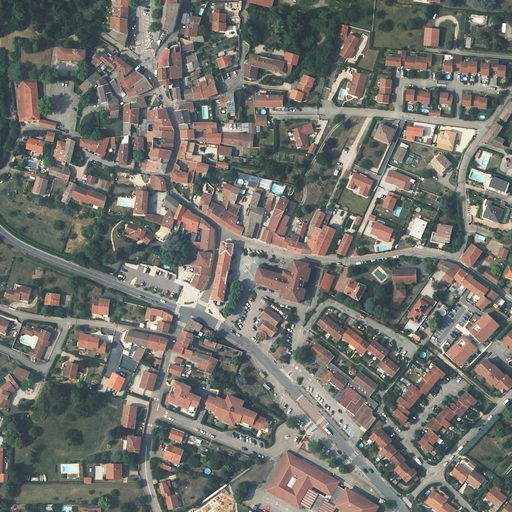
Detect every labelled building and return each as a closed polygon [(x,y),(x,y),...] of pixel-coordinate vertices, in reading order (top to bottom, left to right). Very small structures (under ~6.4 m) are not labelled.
[(117,0),(117,1),(116,7),(116,9),(129,8),(129,3),(129,0),(117,0)] [(249,0),(249,3),(272,8),(274,0),(273,0),(249,0)] [(164,12),(164,14),(163,20),(176,22),(178,15),(180,4),(177,4),(165,4),(164,12)] [(129,13),(129,8),(116,9),(115,19),(128,20),(129,13)] [(214,23),(226,24),(226,15),(224,15),(225,11),(215,10),(215,15),(210,15),(210,23),(214,23)] [(128,28),(128,20),(115,19),(114,18),(114,15),(112,15),(111,30),(115,31),(128,36),(128,28)] [(186,36),(191,37),(194,37),(197,37),(198,27),(200,25),(202,19),(190,17),(189,23),(192,24),(192,30),(187,29),(187,30),(186,34),(186,36)] [(163,20),(162,24),(161,30),(172,32),(176,22),(163,20)] [(226,24),(214,23),(214,30),(226,31),(226,24)] [(428,29),(427,46),(438,47),(440,30),(428,29)] [(115,31),(111,35),(125,46),(127,41),(128,36),(115,31)] [(344,47),(343,49),(344,50),(341,55),(347,59),(351,58),(355,50),(354,50),(360,40),(351,35),(346,44),(345,44),(344,47)] [(192,51),(191,46),(191,45),(183,46),(184,52),(184,53),(192,51)] [(171,51),(167,49),(160,60),(160,64),(159,69),(170,68),(170,62),(171,51)] [(171,51),(170,62),(182,61),(182,54),(181,52),(181,49),(177,49),(171,49),(171,51)] [(86,51),(85,51),(60,50),(59,60),(85,61),(86,58),(86,51)] [(407,52),(402,51),(402,56),(395,56),(395,59),(387,58),(387,66),(401,67),(402,63),(402,61),(406,61),(405,64),(405,69),(410,69),(416,70),(416,69),(427,70),(427,66),(427,64),(431,64),(432,54),(428,54),(428,59),(417,58),(406,57),(407,52)] [(101,52),(91,65),(104,72),(110,65),(114,70),(115,69),(117,67),(112,62),(114,60),(111,58),(110,60),(101,52)] [(287,74),(290,74),(293,65),(297,66),(299,57),(287,53),(285,63),(252,56),(250,65),(259,67),(259,68),(287,74)] [(186,65),(189,64),(198,61),(196,55),(187,57),(187,58),(185,61),(186,65)] [(117,56),(114,60),(112,62),(117,67),(120,69),(125,63),(122,60),(117,56)] [(231,56),(218,60),(221,69),(232,65),(231,60),(232,59),(231,56)] [(462,57),(453,56),(453,62),(445,61),(444,72),(452,73),(452,68),(453,65),(461,66),(461,68),(460,73),(468,74),(469,73),(477,74),(477,68),(477,66),(482,66),(481,69),(481,75),(489,76),(489,71),(490,68),(498,69),(498,71),(497,77),(505,77),(506,67),(499,66),(499,60),(490,59),(490,65),(482,65),(482,58),(475,58),(475,63),(470,62),(469,64),(462,63),(462,57)] [(170,68),(173,80),(174,89),(180,88),(179,79),(182,78),(183,66),(182,61),(170,62),(170,68)] [(129,66),(125,63),(120,69),(117,67),(115,69),(118,73),(122,74),(123,73),(126,75),(133,69),(129,66)] [(244,77),(256,80),(259,68),(259,67),(250,65),(245,64),(245,70),(244,77)] [(170,80),(173,80),(170,68),(159,69),(160,74),(160,81),(162,86),(165,85),(169,85),(171,84),(170,80)] [(137,72),(130,77),(134,85),(138,82),(145,77),(141,74),(137,72)] [(368,77),(356,73),(353,83),(355,83),(353,89),(351,89),(350,94),(362,98),(368,77)] [(99,77),(95,74),(80,87),(86,93),(94,86),(95,89),(100,87),(109,85),(103,78),(101,80),(100,79),(101,78),(101,77),(101,76),(100,76),(99,76),(99,77)] [(193,89),(195,99),(200,99),(204,98),(202,89),(215,85),(215,84),(216,84),(216,83),(214,78),(214,77),(213,78),(212,75),(197,80),(200,87),(193,88),(193,89)] [(305,76),(304,79),(302,83),(300,83),(299,87),(309,91),(311,87),(312,87),(315,80),(305,76)] [(134,85),(130,77),(125,80),(130,88),(135,86),(134,85)] [(146,77),(145,77),(138,82),(141,87),(144,92),(153,88),(146,77)] [(392,85),(392,80),(382,79),(380,95),(379,95),(378,103),(389,104),(389,100),(389,96),(390,88),(391,88),(392,85)] [(19,96),(21,122),(40,121),(37,84),(36,80),(26,80),(18,90),(18,96),(19,96)] [(130,88),(125,80),(120,84),(124,92),(125,91),(130,88)] [(119,95),(121,93),(124,92),(120,84),(117,85),(114,81),(111,83),(119,95)] [(141,87),(138,82),(134,85),(135,86),(136,88),(134,89),(137,95),(144,92),(141,87)] [(118,102),(118,101),(109,103),(107,94),(112,93),(109,85),(100,87),(103,104),(99,105),(100,113),(108,112),(111,112),(109,104),(118,102)] [(218,94),(215,85),(202,89),(204,98),(205,98),(210,96),(218,94)] [(309,91),(299,87),(297,92),(294,90),(291,98),(301,102),(302,99),(306,100),(309,91)] [(182,99),(180,88),(174,89),(173,90),(175,101),(178,100),(182,99)] [(191,99),(195,99),(193,89),(185,91),(185,94),(187,100),(191,99)] [(415,91),(407,90),(406,101),(422,102),(422,104),(430,104),(431,94),(425,93),(415,92),(415,91)] [(225,95),(227,103),(227,109),(235,108),(233,92),(225,95)] [(109,103),(118,101),(118,100),(117,100),(115,97),(114,97),(112,93),(107,94),(109,103)] [(449,94),(441,93),(440,104),(452,105),(452,96),(449,96),(449,94)] [(467,96),(464,95),(463,106),(479,107),(478,109),(486,109),(487,99),(483,98),(480,98),(472,97),(472,96),(467,96)] [(257,96),(256,107),(263,107),(283,107),(283,97),(257,96)] [(131,110),(133,110),(132,125),(132,127),(138,128),(140,109),(147,107),(144,97),(136,100),(138,105),(130,106),(131,110)] [(119,105),(118,102),(109,104),(111,112),(119,111),(119,105)] [(511,113),(511,103),(511,102),(500,118),(507,122),(511,113)] [(193,103),(189,104),(188,104),(180,107),(181,107),(179,111),(176,112),(180,125),(191,124),(189,113),(192,113),(191,111),(195,111),(193,103)] [(154,120),(157,121),(170,120),(169,119),(166,109),(148,112),(148,120),(154,120)] [(109,119),(119,118),(119,111),(111,112),(108,112),(108,117),(109,119)] [(255,115),(256,124),(250,124),(250,126),(250,132),(254,132),(254,135),(256,135),(256,126),(256,124),(262,124),(262,123),(267,123),(267,116),(255,115)] [(41,126),(56,129),(57,124),(42,120),(41,126)] [(137,137),(145,138),(149,138),(149,132),(149,125),(148,124),(148,120),(143,120),(142,126),(140,126),(139,128),(138,128),(137,133),(132,133),(131,136),(134,137),(137,137)] [(170,120),(157,121),(156,132),(164,132),(174,133),(174,132),(172,126),(170,120)] [(195,123),(191,124),(180,125),(181,128),(181,132),(194,131),(194,133),(197,132),(195,123)] [(221,123),(213,123),(195,123),(197,132),(208,129),(214,127),(217,128),(217,127),(220,127),(221,123)] [(487,142),(491,144),(497,136),(503,128),(497,123),(484,140),(485,141),(485,142),(486,143),(487,142)] [(299,130),(294,132),(298,147),(308,143),(305,134),(307,133),(307,134),(314,132),(312,125),(305,127),(305,128),(303,128),(300,128),(299,130)] [(382,125),(376,137),(390,143),(395,131),(382,125)] [(424,129),(408,127),(407,140),(414,142),(415,136),(423,137),(424,129)] [(195,139),(194,133),(194,131),(181,132),(182,137),(182,140),(195,139)] [(456,134),(446,131),(445,136),(440,135),(438,142),(439,143),(453,146),(454,146),(453,146),(454,142),(455,142),(454,142),(456,134)] [(174,133),(164,132),(156,132),(154,132),(154,138),(154,139),(157,140),(158,138),(163,138),(174,139),(174,133)] [(250,132),(250,135),(240,134),(230,135),(222,135),(218,135),(208,135),(204,135),(204,141),(223,143),(229,145),(246,147),(253,148),(254,135),(254,132),(250,132)] [(48,133),(47,141),(54,143),(56,135),(48,133)] [(88,149),(89,140),(89,137),(81,136),(82,140),(81,140),(81,146),(88,149)] [(120,165),(127,166),(128,156),(129,149),(129,145),(130,136),(125,136),(125,145),(122,144),(120,165)] [(497,136),(491,144),(495,145),(500,138),(497,136)] [(144,151),(145,138),(137,137),(135,150),(144,151)] [(100,146),(97,152),(96,152),(95,155),(98,157),(104,159),(105,156),(104,156),(107,148),(109,143),(115,144),(116,138),(106,139),(102,139),(100,146)] [(504,141),(500,138),(495,145),(502,148),(504,141)] [(43,153),(44,149),(46,143),(29,139),(27,149),(38,152),(43,153)] [(68,139),(67,144),(66,152),(64,162),(71,163),(76,142),(68,139)] [(94,140),(89,140),(88,149),(96,152),(97,152),(100,146),(102,139),(99,139),(94,140)] [(511,144),(511,143),(504,141),(502,148),(510,150),(511,144)] [(59,142),(57,150),(66,152),(67,144),(59,142)] [(202,164),(202,158),(202,157),(192,157),(195,144),(190,143),(182,142),(181,148),(178,159),(188,161),(195,162),(199,163),(202,164)] [(453,146),(439,143),(437,148),(452,151),(453,146)] [(157,150),(153,149),(153,150),(148,149),(148,152),(151,153),(152,153),(152,156),(152,157),(169,160),(172,153),(174,145),(162,144),(161,150),(157,150)] [(312,144),(308,153),(314,153),(317,146),(312,144)] [(225,156),(231,157),(232,149),(220,147),(219,155),(225,156)] [(407,151),(400,148),(395,159),(401,162),(407,151)] [(64,162),(66,152),(57,150),(56,157),(55,160),(64,162)] [(434,164),(442,156),(439,154),(431,161),(434,164)] [(128,156),(127,166),(134,168),(135,157),(128,156)] [(433,165),(442,174),(451,164),(443,156),(442,156),(434,164),(433,165)] [(169,160),(152,157),(151,161),(142,160),(142,167),(146,168),(149,171),(157,172),(157,173),(165,174),(167,166),(169,160)] [(188,161),(187,168),(190,169),(193,169),(195,162),(188,161)] [(193,194),(195,184),(193,184),(194,180),(195,175),(196,169),(198,170),(199,163),(195,162),(193,169),(190,169),(189,175),(180,173),(181,168),(176,164),(174,172),(172,181),(190,184),(190,182),(191,183),(191,187),(193,188),(191,193),(193,194)] [(202,164),(199,163),(198,170),(196,169),(195,175),(194,180),(196,180),(197,180),(199,172),(208,174),(210,166),(207,166),(208,165),(202,164)] [(53,167),(50,175),(56,176),(62,178),(64,171),(53,167)] [(402,187),(402,189),(408,191),(411,183),(409,183),(411,179),(390,171),(386,182),(388,183),(388,181),(401,186),(402,187)] [(247,185),(258,188),(260,177),(240,173),(237,183),(247,185)] [(362,176),(355,173),(349,188),(353,190),(355,185),(362,188),(359,194),(367,197),(373,181),(366,178),(367,177),(362,175),(362,176)] [(154,182),(147,181),(147,189),(154,190),(158,191),(167,191),(164,180),(162,179),(154,177),(154,182)] [(492,178),(489,187),(506,193),(510,184),(492,177),(492,178)] [(48,181),(38,179),(34,193),(45,195),(48,181)] [(67,193),(73,195),(77,187),(77,186),(71,183),(67,193)] [(231,196),(234,187),(227,185),(226,186),(223,184),(220,191),(224,193),(226,194),(231,196)] [(90,192),(77,187),(73,195),(72,197),(90,204),(90,203),(104,208),(107,197),(90,191),(90,192)] [(246,192),(234,187),(231,196),(229,199),(230,200),(227,211),(225,210),(219,222),(226,227),(233,232),(236,227),(234,226),(235,225),(240,213),(238,212),(239,210),(237,209),(238,206),(235,205),(239,192),(245,194),(246,192)] [(138,214),(147,215),(147,214),(149,192),(147,192),(147,189),(138,188),(138,190),(137,190),(136,191),(137,192),(138,192),(137,202),(139,203),(138,214)] [(251,205),(258,207),(261,195),(255,192),(251,205)] [(393,211),(397,200),(398,201),(400,196),(390,192),(387,199),(384,207),(393,211)] [(73,195),(67,193),(63,202),(69,204),(72,197),(73,195)] [(203,194),(202,201),(206,202),(205,206),(203,212),(208,215),(211,202),(213,197),(203,194)] [(226,194),(222,207),(224,208),(225,210),(227,211),(230,200),(229,199),(231,196),(226,194)] [(181,206),(168,196),(164,205),(170,210),(171,209),(177,215),(181,207),(181,206)] [(282,198),(274,216),(282,219),(285,211),(290,201),(282,198)] [(287,216),(290,217),(296,204),(290,201),(285,211),(289,212),(287,216)] [(211,202),(208,215),(211,217),(216,204),(211,202)] [(222,207),(216,204),(211,217),(215,220),(218,223),(219,222),(225,210),(224,208),(222,207)] [(261,223),(265,210),(266,208),(264,207),(264,209),(258,207),(251,205),(249,211),(252,212),(250,217),(255,219),(254,222),(257,222),(261,223)] [(504,208),(503,211),(489,206),(485,217),(499,223),(499,221),(502,213),(508,215),(510,210),(504,208)] [(181,207),(177,215),(175,219),(176,219),(175,222),(176,223),(177,220),(179,221),(177,225),(180,226),(182,222),(181,221),(186,209),(181,207)] [(175,219),(177,215),(171,209),(170,210),(165,218),(175,222),(176,219),(175,219)] [(181,221),(182,222),(184,223),(186,224),(190,214),(191,213),(186,209),(181,221)] [(284,238),(285,235),(288,227),(286,226),(290,217),(287,216),(289,212),(285,211),(282,219),(276,234),(278,235),(278,236),(284,238)] [(319,211),(312,225),(317,228),(324,231),(326,226),(326,227),(331,216),(319,211)] [(505,223),(508,215),(502,213),(499,221),(505,223)] [(162,226),(164,220),(147,214),(147,215),(147,221),(162,226)] [(188,224),(186,229),(185,229),(183,235),(188,237),(189,234),(193,235),(191,242),(193,243),(195,243),(198,228),(204,229),(205,230),(206,222),(203,220),(190,214),(186,224),(188,224)] [(237,234),(242,236),(244,229),(248,217),(247,216),(246,216),(241,227),(237,234)] [(248,217),(244,229),(242,236),(247,237),(251,239),(257,222),(254,222),(255,219),(250,217),(247,216),(248,217)] [(162,226),(172,229),(175,222),(165,218),(164,220),(162,226)] [(423,221),(419,220),(415,229),(413,228),(411,235),(421,239),(427,223),(429,224),(430,221),(424,218),(423,221)] [(205,230),(204,229),(204,235),(203,244),(202,249),(213,251),(215,230),(206,222),(205,230)] [(383,225),(376,222),(371,234),(379,237),(379,235),(390,239),(391,239),(394,231),(383,226),(383,225)] [(141,227),(135,224),(133,228),(129,226),(126,232),(132,235),(131,238),(138,240),(138,239),(139,237),(143,239),(143,241),(147,245),(154,237),(147,232),(146,232),(140,228),(141,227)] [(439,234),(437,234),(434,233),(432,242),(445,245),(446,242),(450,243),(452,230),(450,230),(451,227),(441,225),(439,234)] [(171,231),(172,229),(162,226),(160,231),(169,234),(171,231)] [(324,231),(314,255),(325,256),(336,231),(326,227),(326,226),(324,231)] [(302,254),(314,255),(324,231),(317,228),(313,239),(311,238),(309,245),(304,245),(302,254)] [(270,243),(274,233),(268,231),(266,230),(262,241),(270,243)] [(283,247),(288,249),(290,245),(292,239),(293,235),(296,236),(296,235),(290,232),(288,237),(286,237),(286,239),(283,247)] [(270,243),(278,246),(283,248),(283,247),(286,239),(284,238),(278,236),(278,235),(276,234),(274,233),(270,243)] [(303,239),(304,236),(300,235),(300,237),(296,236),(293,235),(292,239),(290,245),(288,249),(288,250),(302,254),(304,245),(298,243),(299,238),(303,239)] [(353,237),(347,235),(339,254),(345,256),(353,237)] [(191,242),(187,241),(186,246),(190,248),(190,249),(196,250),(197,249),(202,249),(203,244),(195,243),(193,243),(191,242)] [(224,302),(225,293),(225,292),(227,281),(228,281),(227,281),(227,277),(228,277),(228,276),(232,256),(234,246),(223,243),(221,254),(213,300),(224,302)] [(475,263),(483,252),(472,245),(461,260),(472,267),(475,263)] [(509,251),(502,248),(499,257),(506,259),(509,251)] [(185,264),(183,263),(183,265),(196,267),(210,268),(211,262),(212,254),(200,253),(199,262),(185,260),(185,264)] [(441,261),(437,267),(443,271),(448,273),(454,265),(449,263),(447,262),(441,261)] [(308,283),(312,270),(309,269),(310,266),(295,262),(294,265),(291,264),(289,274),(285,273),(284,276),(267,272),(268,268),(264,267),(263,271),(260,270),(256,284),(273,288),(273,290),(277,291),(277,289),(281,291),(281,289),(285,290),(283,295),(286,296),(285,300),(300,304),(301,300),(303,301),(306,291),(305,290),(302,289),(304,282),(308,283)] [(454,265),(448,273),(444,279),(448,282),(451,284),(453,281),(455,279),(461,270),(454,265)] [(195,274),(197,275),(194,280),(195,280),(192,286),(202,291),(206,284),(209,278),(208,278),(210,268),(196,267),(195,274)] [(416,270),(401,270),(393,271),(394,298),(390,305),(397,310),(405,298),(406,298),(406,291),(399,291),(399,285),(416,284),(416,270)] [(461,270),(455,279),(461,284),(468,274),(465,272),(461,270)] [(497,285),(499,278),(488,270),(484,276),(497,285)] [(335,277),(327,274),(321,290),(328,294),(335,277)] [(461,284),(466,288),(473,278),(471,277),(468,274),(461,284)] [(473,278),(466,288),(480,298),(485,297),(490,290),(473,278)] [(343,293),(347,285),(337,281),(334,289),(343,293)] [(360,301),(362,297),(365,292),(367,288),(366,287),(366,286),(365,285),(364,285),(363,284),(362,284),(361,285),(360,285),(352,281),(346,293),(354,298),(353,298),(360,301)] [(23,289),(24,287),(16,285),(14,292),(17,293),(18,288),(23,289)] [(438,292),(442,295),(446,289),(444,287),(442,286),(438,292)] [(8,290),(6,297),(19,301),(20,299),(20,297),(29,300),(32,290),(24,287),(23,289),(18,288),(17,293),(14,292),(8,290)] [(492,302),(493,301),(496,298),(498,300),(500,298),(498,296),(490,290),(485,297),(490,301),(492,302)] [(59,306),(60,296),(47,294),(46,307),(53,308),(53,305),(59,306)] [(424,297),(410,318),(417,323),(424,313),(428,316),(433,308),(430,305),(432,302),(424,297)] [(485,297),(480,298),(476,304),(483,309),(490,301),(485,297)] [(94,302),(93,310),(99,311),(99,314),(104,314),(104,316),(108,317),(110,301),(101,300),(100,302),(94,302)] [(457,315),(461,309),(455,305),(451,310),(457,315)] [(282,319),(267,307),(258,318),(261,321),(257,326),(272,338),(279,329),(276,327),(282,319)] [(149,308),(146,319),(152,321),(154,315),(162,317),(164,318),(163,323),(160,323),(159,327),(158,332),(168,334),(172,321),(173,321),(173,316),(163,312),(149,308)] [(446,316),(453,321),(457,316),(450,311),(446,316)] [(501,326),(487,312),(470,330),(483,344),(501,326)] [(318,324),(325,330),(335,318),(330,314),(328,318),(325,315),(318,324)] [(332,335),(339,327),(336,325),(339,321),(335,318),(325,330),(332,335)] [(9,323),(0,319),(0,331),(5,333),(9,323)] [(184,331),(192,334),(195,330),(200,332),(203,327),(199,323),(198,324),(191,319),(184,331)] [(342,337),(349,329),(345,326),(342,329),(339,327),(332,335),(340,341),(342,337)] [(40,337),(38,343),(44,345),(45,346),(48,347),(51,339),(49,339),(51,334),(43,330),(42,331),(35,328),(34,330),(28,327),(25,334),(32,337),(33,334),(40,337)] [(352,331),(349,329),(342,337),(350,343),(359,331),(355,328),(352,331)] [(129,335),(126,334),(124,340),(149,347),(152,336),(146,334),(144,334),(144,335),(143,335),(139,334),(137,333),(130,331),(129,335)] [(191,339),(193,335),(192,334),(184,331),(183,333),(182,335),(191,339)] [(363,334),(359,331),(350,343),(357,349),(364,340),(361,338),(363,334)] [(417,332),(414,337),(419,340),(422,336),(417,332)] [(81,344),(83,335),(81,335),(79,347),(93,349),(93,348),(88,347),(89,345),(81,344)] [(93,337),(83,335),(81,344),(89,345),(88,347),(93,348),(98,349),(98,352),(105,353),(107,342),(100,341),(100,339),(93,338),(93,337)] [(182,335),(176,346),(187,350),(194,352),(192,359),(191,360),(201,363),(209,365),(211,358),(198,353),(198,350),(199,349),(193,347),(193,346),(192,346),(189,345),(191,339),(182,335)] [(479,349),(465,335),(447,353),(462,367),(479,349)] [(168,340),(152,336),(149,347),(149,348),(154,349),(154,348),(165,351),(168,340)] [(215,348),(217,343),(206,339),(204,344),(215,348)] [(368,350),(374,343),(369,339),(367,343),(364,340),(357,349),(364,355),(368,350)] [(375,341),(374,343),(368,350),(375,355),(382,347),(375,341)] [(327,366),(330,362),(335,357),(317,343),(310,351),(327,366)] [(174,351),(192,359),(194,352),(187,350),(176,346),(174,351)] [(389,353),(382,347),(375,355),(383,361),(385,358),(389,353)] [(40,360),(43,351),(42,351),(36,348),(35,350),(34,353),(31,352),(29,356),(40,360)] [(135,356),(142,359),(146,351),(139,348),(135,356)] [(365,404),(373,411),(378,405),(369,398),(371,395),(354,381),(330,362),(327,366),(310,351),(308,354),(322,366),(315,375),(318,377),(325,368),(334,375),(337,372),(349,381),(341,391),(334,399),(337,401),(349,387),(358,393),(367,401),(365,404)] [(161,365),(163,357),(159,355),(158,360),(155,359),(153,366),(156,367),(157,364),(161,365)] [(388,360),(385,358),(383,361),(379,366),(386,372),(395,360),(391,356),(388,360)] [(218,361),(211,358),(209,365),(205,373),(207,374),(211,375),(212,375),(218,361)] [(400,363),(395,360),(386,372),(393,377),(400,369),(397,367),(400,363)] [(508,391),(511,388),(511,386),(511,380),(507,375),(505,377),(496,368),(487,360),(480,367),(479,365),(476,368),(478,369),(482,373),(482,374),(488,381),(491,381),(494,384),(496,386),(498,385),(502,389),(506,389),(508,391)] [(67,369),(65,377),(75,379),(78,365),(69,363),(67,369)] [(198,371),(205,373),(209,365),(201,363),(198,371)] [(171,365),(170,368),(169,373),(176,375),(181,378),(184,368),(171,365)] [(432,370),(440,378),(442,379),(444,377),(446,375),(435,366),(432,370)] [(18,367),(15,374),(28,379),(31,372),(18,367)] [(152,368),(150,373),(146,372),(141,388),(153,391),(159,371),(152,368)] [(341,390),(341,391),(349,381),(337,372),(334,375),(325,368),(318,377),(327,384),(330,381),(341,390)] [(432,370),(428,375),(437,382),(439,379),(440,378),(432,370)] [(361,372),(354,381),(371,395),(378,386),(361,372)] [(120,392),(126,379),(114,373),(108,386),(120,392)] [(19,386),(9,374),(6,377),(8,379),(7,379),(9,382),(15,390),(19,386)] [(437,382),(428,375),(424,379),(433,386),(435,384),(437,382)] [(424,379),(417,388),(423,393),(425,395),(429,391),(433,386),(424,379)] [(0,396),(0,397),(0,406),(4,408),(6,404),(8,405),(10,400),(8,400),(10,394),(15,390),(9,382),(2,388),(4,392),(2,397),(0,396)] [(192,388),(177,382),(174,387),(169,402),(174,404),(174,402),(181,404),(180,406),(185,408),(193,411),(196,413),(201,402),(196,400),(197,396),(190,393),(192,388)] [(411,391),(419,398),(421,395),(423,393),(417,388),(413,384),(409,389),(411,391)] [(346,408),(358,393),(349,387),(337,401),(346,408)] [(411,391),(407,395),(416,402),(418,400),(419,398),(411,391)] [(355,415),(365,404),(367,401),(358,393),(346,408),(355,415)] [(465,395),(463,397),(472,404),(474,406),(478,401),(467,393),(465,395)] [(416,402),(407,395),(403,400),(412,407),(414,404),(416,402)] [(209,405),(207,409),(211,410),(221,414),(221,415),(220,417),(219,420),(235,426),(237,422),(238,419),(250,424),(253,425),(253,426),(260,429),(261,427),(263,428),(266,429),(268,422),(266,421),(267,419),(258,415),(258,414),(243,407),(244,404),(242,403),(243,401),(231,396),(230,399),(229,399),(228,398),(227,401),(218,397),(216,404),(212,402),(210,405),(209,405)] [(461,399),(460,401),(468,409),(472,404),(463,397),(461,399)] [(410,408),(412,407),(403,400),(401,398),(398,402),(402,405),(408,411),(410,408)] [(456,406),(464,413),(468,409),(460,401),(457,404),(456,406)] [(373,411),(365,404),(355,415),(353,418),(362,426),(371,414),(373,411)] [(452,406),(450,409),(456,414),(461,417),(464,413),(456,406),(454,404),(452,406)] [(408,411),(402,405),(398,410),(407,417),(409,415),(410,413),(408,411)] [(135,429),(136,422),(135,422),(137,408),(126,406),(123,427),(135,429)] [(456,414),(450,409),(448,407),(446,408),(444,411),(453,418),(456,414)] [(409,419),(407,417),(398,410),(394,414),(405,423),(406,421),(409,419)] [(449,422),(453,418),(444,411),(442,413),(440,415),(449,422)] [(376,419),(371,414),(362,426),(361,426),(367,431),(376,419)] [(492,422),(496,424),(500,416),(496,414),(492,422)] [(449,422),(440,415),(438,417),(436,420),(443,425),(447,429),(451,424),(449,422)] [(435,434),(443,425),(436,420),(434,418),(431,422),(427,427),(431,430),(435,434)] [(238,419),(237,422),(249,427),(250,424),(238,419)] [(181,443),(185,433),(173,428),(169,439),(181,443)] [(370,438),(374,442),(376,441),(384,433),(382,430),(380,429),(370,438)] [(427,435),(436,442),(440,437),(435,434),(431,430),(429,432),(427,435)] [(380,445),(388,437),(386,435),(384,433),(376,441),(380,445)] [(432,446),(436,442),(427,435),(425,437),(423,439),(432,446)] [(299,448),(310,453),(315,440),(305,436),(299,448)] [(142,438),(134,437),(131,437),(130,437),(128,451),(140,453),(142,438)] [(380,445),(384,449),(390,444),(392,442),(390,439),(388,437),(380,445)] [(430,452),(434,448),(432,446),(423,439),(421,441),(420,443),(430,452)] [(390,444),(384,449),(380,453),(384,457),(386,455),(394,448),(392,446),(390,444)] [(170,446),(168,452),(165,458),(172,460),(171,461),(179,464),(184,451),(170,446)] [(0,473),(1,474),(0,482),(8,483),(8,474),(2,474),(3,449),(0,448),(0,473)] [(395,449),(394,448),(386,455),(389,460),(398,452),(395,449)] [(294,456),(286,451),(280,462),(282,463),(273,479),(275,480),(272,486),(273,487),(272,488),(278,492),(277,494),(281,496),(280,498),(296,507),(297,505),(301,508),(302,506),(305,501),(303,500),(307,492),(305,491),(307,488),(311,482),(319,486),(318,489),(332,496),(338,486),(340,482),(325,474),(324,477),(318,473),(300,462),(299,464),(292,459),(294,456)] [(402,457),(398,452),(389,460),(397,468),(404,462),(406,461),(402,457)] [(325,474),(294,456),(292,459),(299,464),(300,462),(318,473),(324,477),(325,474)] [(395,470),(399,474),(408,466),(406,464),(404,462),(397,468),(395,470)] [(175,471),(176,469),(165,465),(165,464),(162,463),(161,468),(173,472),(174,471),(175,471)] [(464,483),(466,480),(471,473),(459,464),(452,473),(464,483)] [(108,478),(120,479),(120,477),(122,477),(122,465),(108,465),(108,478)] [(403,478),(411,470),(409,468),(408,466),(399,474),(403,478)] [(413,469),(411,470),(403,478),(407,483),(412,478),(416,475),(417,473),(415,471),(413,469)] [(474,470),(471,473),(466,480),(478,489),(486,479),(474,470)] [(275,480),(273,479),(266,490),(280,498),(281,496),(277,494),(278,492),(272,488),(273,487),(272,486),(275,480)] [(173,492),(170,482),(161,484),(163,494),(164,494),(166,500),(167,500),(168,504),(173,503),(171,497),(170,492),(173,492)] [(354,495),(338,486),(332,496),(329,502),(336,506),(345,511),(347,507),(351,509),(349,511),(374,511),(367,508),(366,510),(362,508),(367,500),(355,494),(354,495)] [(319,494),(307,488),(305,491),(307,492),(303,500),(305,501),(302,506),(310,510),(317,498),(318,495),(319,494)] [(487,499),(496,505),(491,511),(496,511),(507,498),(494,488),(491,491),(493,492),(487,499)] [(230,498),(221,493),(195,511),(227,511),(228,511),(229,508),(227,507),(230,498)] [(432,493),(427,500),(440,510),(446,502),(447,501),(437,494),(436,496),(432,493)] [(313,511),(320,501),(323,496),(319,494),(318,495),(317,498),(310,510),(313,511)] [(179,507),(176,495),(171,497),(173,503),(168,504),(170,510),(179,507)] [(329,500),(327,499),(324,503),(320,501),(313,511),(321,511),(328,502),(329,500)] [(367,508),(374,511),(376,511),(379,507),(367,500),(362,508),(366,510),(367,508)] [(425,502),(439,511),(440,510),(427,500),(425,502)] [(332,511),(336,506),(329,502),(328,502),(321,511),(332,511)] [(455,511),(457,511),(446,502),(440,510),(439,511),(438,511),(455,511)]
